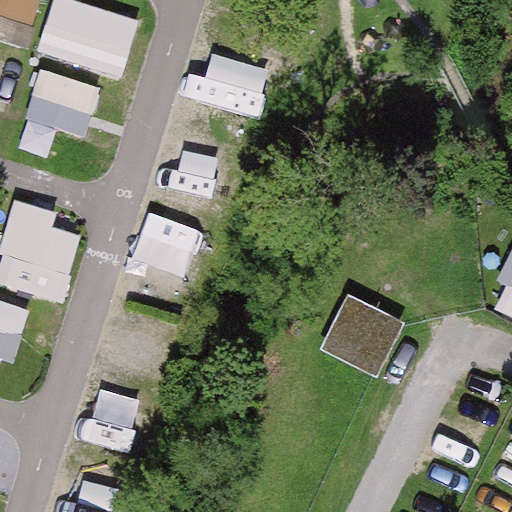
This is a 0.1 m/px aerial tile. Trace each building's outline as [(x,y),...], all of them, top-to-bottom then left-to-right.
[(0,0),(0,33),(34,44),(48,0),(0,0)] [(254,15),(258,0),(218,0),(218,2),(254,15)] [(85,8),(68,61),(131,80),(148,28),(85,8)] [(204,106),(269,125),(283,77),(218,58),(204,106)] [(47,69),(31,115),(90,137),(107,90),(47,69)] [(191,137),(172,192),(218,208),(237,153),(191,137)] [(71,299),(84,235),(55,229),(59,208),(20,200),(2,285),(71,299)] [(153,274),(200,287),(214,237),(167,224),(153,274)] [(511,272),(497,307),(511,313),(511,272)] [(0,377),(13,379),(25,300),(0,296),(0,377)] [(411,330),(354,303),(328,356),(385,383),(411,330)] [(125,330),(113,374),(161,388),(174,343),(125,330)] [(0,431),(0,464),(8,434),(0,431)]
